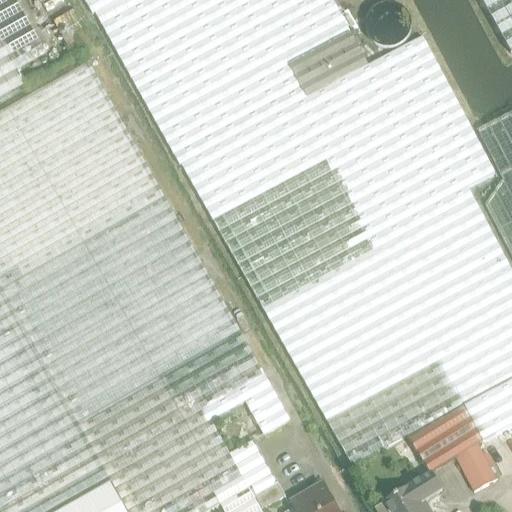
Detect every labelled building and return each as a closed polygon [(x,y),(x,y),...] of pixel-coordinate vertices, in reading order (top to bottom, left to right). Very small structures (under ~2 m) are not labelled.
[(0,0),(0,102),(25,88),(18,74),(53,54),(21,0),(0,0)] [(350,468),(407,439),(511,384),(511,270),(484,216),(469,189),(496,175),(424,41),(305,104),(305,102),(307,100),(288,66),(350,34),(331,0),(83,0),(93,16),(95,15),(179,169),(181,168),(350,468)] [(511,54),(511,0),(479,0),(510,55),(511,54)] [(381,10),(378,27),(375,40),(408,46),(414,16),(381,10)] [(368,68),(350,34),(288,66),(307,100),(368,68)] [(0,511),(64,511),(110,487),(112,486),(126,511),(210,511),(219,507),(250,490),(230,456),(212,424),(246,405),(264,437),(290,422),(89,65),(0,115),(0,511)] [(511,114),(478,133),(502,182),(484,208),(511,261),(511,114)] [(430,476),(455,460),(479,447),(511,429),(511,384),(407,439),(430,476)] [(260,511),(253,500),(255,499),(277,486),(252,443),(230,456),(250,490),(219,507),(221,511),(260,511)] [(498,482),(484,457),(479,447),(455,460),(473,495),(492,484),(498,482)] [(425,503),(441,493),(430,476),(374,510),(374,511),(408,511),(424,502),(425,503)] [(255,499),(263,511),(285,499),(277,486),(255,499)] [(293,510),(289,511),(336,511),(322,486),(290,505),(293,510)] [(123,511),(110,487),(64,511),(123,511)] [(408,511),(430,511),(425,503),(424,502),(408,511)]
